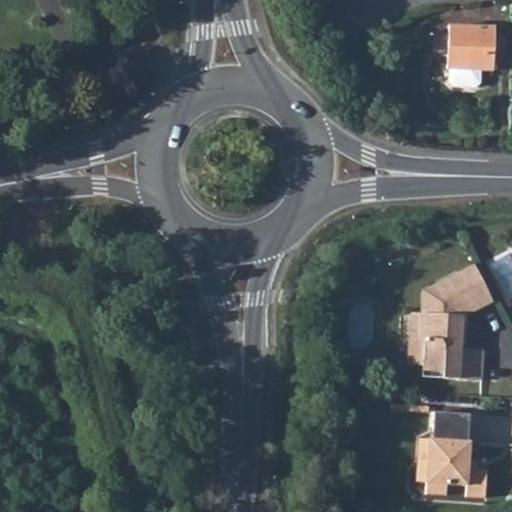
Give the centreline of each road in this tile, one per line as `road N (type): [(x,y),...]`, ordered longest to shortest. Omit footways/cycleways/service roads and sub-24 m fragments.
road 1 (secondary): [(236,511),(239,246)]
road 2 (residential): [(171,128),(0,182)]
road 3 (tertiary): [(472,175),(368,155),(302,124)]
road 4 (residential): [(0,187),(97,183),(167,199)]
road 5 (tertiary): [(307,203),(472,175)]
road 6 (track): [(180,116),(157,68),(144,0)]
